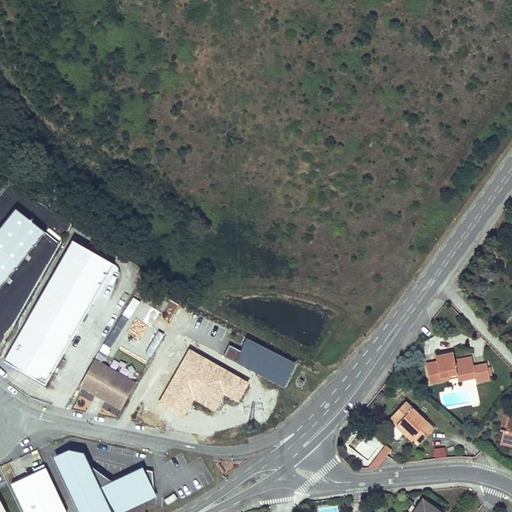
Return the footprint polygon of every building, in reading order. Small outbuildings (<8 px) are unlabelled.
[(4,359),(45,383),(52,371),(114,263),(74,239),(4,359)] [(297,365),(249,340),(242,354),(230,348),(225,358),(285,388),(297,365)] [(436,356),(438,364),(447,362),(448,367),(456,366),(455,361),(453,353),(436,356)] [(122,406),(137,379),(95,356),(80,382),(96,391),(98,389),(108,394),(106,397),(122,406)] [(447,362),(438,364),(427,366),(430,382),(450,378),(449,373),(457,371),(458,380),(476,376),(477,384),(489,381),(486,364),(473,366),(472,358),(455,361),(456,366),(448,367),(447,362)] [(390,419),(397,426),(398,424),(406,432),(408,430),(416,437),(421,443),(433,429),(406,403),(390,419)] [(503,431),(501,440),(511,442),(511,421),(509,420),(506,432),(503,431)] [(398,424),(397,426),(412,441),(416,437),(408,430),(406,432),(398,424)] [(97,487),(94,482),(93,482),(84,464),(88,462),(80,445),(57,456),(83,511),(116,511),(155,493),(154,474),(147,475),(143,467),(114,481),(100,487),(100,486),(97,487)] [(386,445),(376,458),(382,463),(392,450),(386,445)] [(376,458),(373,463),(379,467),(380,467),(382,463),(376,458)] [(114,481),(88,462),(84,464),(93,482),(94,482),(97,487),(100,486),(100,487),(114,481)] [(46,467),(12,483),(25,511),(65,511),(67,511),(46,467)] [(154,474),(153,469),(143,467),(147,475),(154,474)] [(174,492),(165,498),(170,504),(178,497),(174,492)] [(440,511),(424,500),(415,511),(440,511)]
